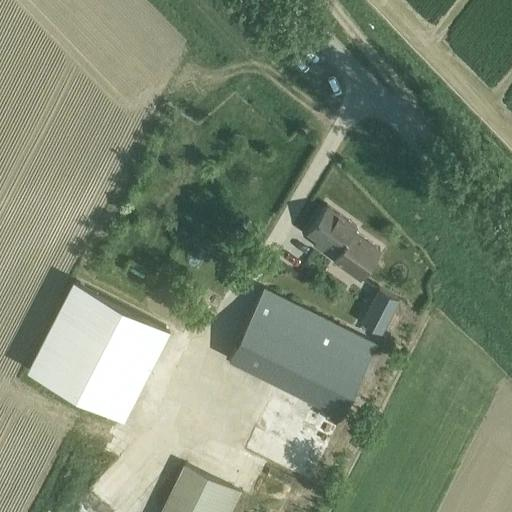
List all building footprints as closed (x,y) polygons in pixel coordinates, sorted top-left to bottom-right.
[(327,204),(307,230),(318,238),(315,242),(325,249),(327,245),(337,252),(333,256),(361,275),(380,248),(354,229),(357,225),(327,204)] [(128,269),(147,274),(151,261),(132,256),(128,269)] [(78,280),(33,370),(123,414),(168,324),(78,280)] [(379,286),(362,322),(382,331),(399,295),(379,286)] [(264,287),(229,357),(343,413),(377,342),(264,287)] [(98,483),(115,500),(142,473),(126,456),(98,483)] [(229,511),(240,490),(185,462),(160,511),(229,511)]
